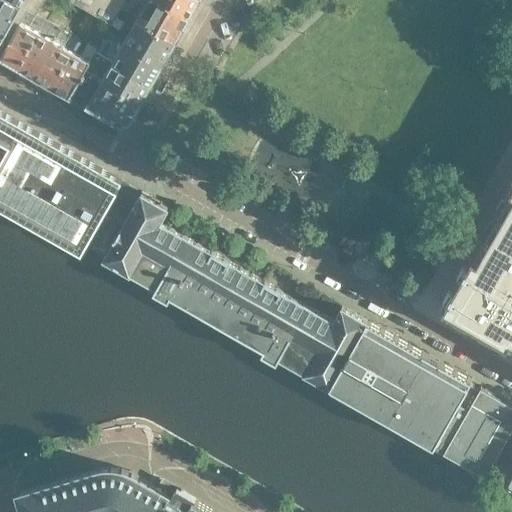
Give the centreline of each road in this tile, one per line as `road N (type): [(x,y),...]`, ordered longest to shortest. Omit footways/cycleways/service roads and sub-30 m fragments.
road 1 (residential): [(132,157),(511,376)]
road 2 (residential): [(222,0),(132,157)]
road 3 (residential): [(0,82),(132,157)]
